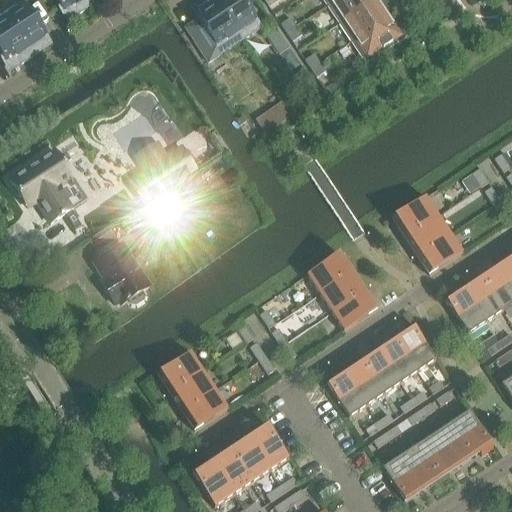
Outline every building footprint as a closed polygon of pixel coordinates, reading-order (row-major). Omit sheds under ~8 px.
[(23,6),(19,0),(0,13),(0,14),(3,19),(27,54),(31,60),(31,59),(28,53),(47,41),(23,6)] [(89,9),(83,0),(53,0),(65,16),(75,10),(79,16),(89,9)] [(261,30),(240,0),(217,0),(214,3),(241,44),(261,30)] [(277,2),(280,0),(262,0),(268,9),(277,2)] [(342,25),(377,2),(375,0),(340,0),(330,7),(342,25)] [(354,43),(389,20),(377,2),(342,25),(354,43)] [(241,44),(214,3),(194,16),(221,57),(241,44)] [(3,19),(0,14),(3,19),(0,21),(0,56),(7,67),(17,60),(21,66),(31,60),(27,54),(3,19)] [(380,57),(406,40),(397,26),(394,28),(389,20),(354,43),(366,61),(378,53),(380,57)] [(295,30),(290,21),(280,27),(286,36),(295,30)] [(300,68),(274,29),(264,36),(289,75),(300,68)] [(301,38),(295,30),(286,36),(292,45),(301,38)] [(310,72),(319,66),(314,57),(304,63),(310,72)] [(325,74),(319,66),(310,72),(316,81),(325,74)] [(72,181),(55,154),(39,165),(37,161),(23,170),(25,174),(9,184),(25,207),(27,211),(28,210),(26,207),(34,201),(50,227),(72,212),(58,191),(72,181)] [(510,172),(500,158),(493,163),(502,177),(510,172)] [(175,167),(158,177),(166,189),(184,179),(175,167)] [(488,186),(479,173),(471,178),(481,191),(488,186)] [(191,186),(182,192),(189,201),(197,196),(191,186)] [(499,204),(491,191),(483,196),(492,209),(499,204)] [(171,198),(155,209),(162,219),(178,209),(171,198)] [(404,241),(437,219),(425,201),(392,223),(404,241)] [(509,218),(499,204),(492,209),(501,223),(509,218)] [(126,236),(152,219),(145,209),(120,226),(126,236)] [(416,259),(449,237),(437,219),(404,241),(416,259)] [(97,258),(117,245),(110,235),(90,247),(97,258)] [(429,279),(462,257),(449,237),(416,259),(429,279)] [(147,290),(121,250),(95,267),(109,290),(105,293),(114,307),(119,304),(121,308),(127,304),(130,308),(135,309),(142,305),(143,300),(139,295),(147,290)] [(318,299),(351,277),(338,258),(305,280),(318,299)] [(511,261),(497,271),(511,292),(511,261)] [(511,308),(511,292),(497,271),(481,282),(503,314),(511,308)] [(330,317),(363,295),(351,277),(318,299),(330,317)] [(503,314),(481,282),(464,293),(486,326),(503,314)] [(486,326),(464,293),(457,298),(454,294),(443,302),(467,338),(486,326)] [(342,336),(375,314),(363,295),(330,317),(342,336)] [(282,323),(273,309),(259,319),(268,333),(282,323)] [(435,364),(424,348),(411,327),(399,335),(402,339),(395,344),(417,376),(435,364)] [(253,342),(244,329),(237,333),(246,347),(253,342)] [(287,346),(278,332),(271,337),(280,351),(287,346)] [(502,352),(511,345),(511,341),(509,337),(498,345),(502,352)] [(417,376),(395,344),(378,355),(400,387),(417,376)] [(502,352),(498,345),(486,353),(490,360),(502,352)] [(258,365),(265,360),(256,346),(249,351),(258,365)] [(296,359),(287,346),(280,351),(289,364),(296,359)] [(400,387),(378,355),(361,366),(383,399),(400,387)] [(171,399),(203,377),(190,357),(157,378),(171,399)] [(498,371),(510,363),(505,357),(494,365),(498,371)] [(274,374),(265,360),(258,365),(267,379),(274,374)] [(383,399),(361,366),(344,378),(366,410),(383,399)] [(183,417),(215,395),(203,377),(171,399),(183,417)] [(366,410),(344,378),(327,389),(348,422),(366,410)] [(511,380),(500,389),(511,406),(511,380)] [(432,398),(444,390),(439,384),(427,392),(432,398)] [(194,434),(227,412),(215,395),(183,417),(194,434)] [(415,409),(427,402),(422,395),(410,403),(415,409)] [(440,410),(452,402),(447,395),(435,403),(440,410)] [(403,417),(415,409),(410,403),(399,411),(403,417)] [(434,413),(430,407),(418,415),(423,421),(434,413)] [(493,451),(479,430),(468,414),(451,426),(473,458),(479,455),(481,459),(493,451)] [(423,421),(418,415),(406,422),(411,429),(423,421)] [(381,432),(393,424),(388,418),(376,425),(381,432)] [(381,432),(376,425),(365,433),(369,440),(381,432)] [(473,458),(451,426),(434,437),(456,469),(473,458)] [(389,444),(400,436),(396,429),(384,437),(389,444)] [(288,463),(266,430),(247,442),(269,475),(288,463)] [(389,444),(384,437),(372,445),(377,452),(389,444)] [(456,469),(434,437),(417,448),(439,481),(456,469)] [(269,475),(247,442),(229,454),(251,487),(269,475)] [(439,481),(417,448),(400,460),(422,492),(439,481)] [(251,487),(229,454),(211,466),(233,499),(251,487)] [(422,492),(400,460),(382,472),(403,505),(422,492)] [(233,499),(211,466),(192,479),(214,511),(233,499)] [(283,497),(297,488),(292,481),(279,490),(283,497)] [(270,506),(283,497),(279,490),(265,499),(270,506)] [(305,500),(300,493),(287,502),(292,509),(305,500)] [(273,511),(287,511),(292,509),(287,502),(273,511)]
